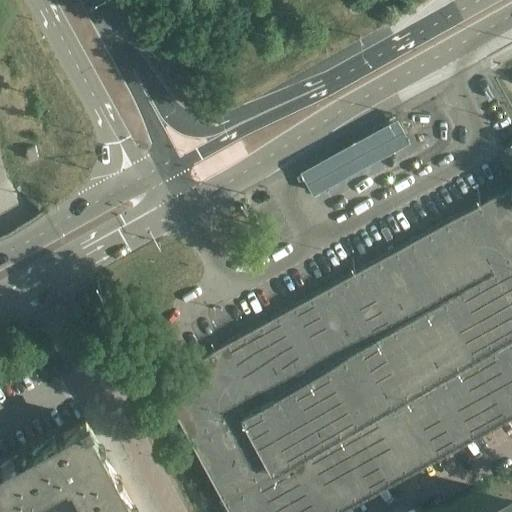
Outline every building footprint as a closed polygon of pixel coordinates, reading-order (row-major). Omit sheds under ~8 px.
[(312,192),(409,139),(403,128),(396,116),(300,169),(307,182),(312,192)] [(511,183),(210,350),(158,379),(222,495),(223,495),(232,511),(327,511),(511,410),(511,183)] [(119,481),(85,419),(22,453),(44,492),(65,481),(66,484),(69,482),(80,502),(119,481)] [(44,492),(22,453),(0,465),(0,511),(7,511),(13,509),(15,511),(21,511),(27,509),(24,503),(44,492)] [(136,511),(119,481),(80,502),(85,511),(136,511)]
